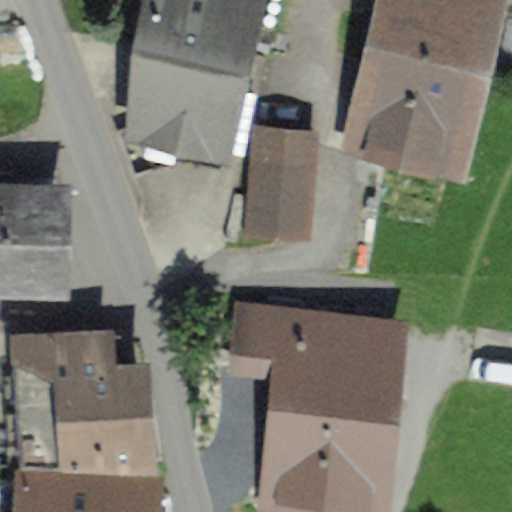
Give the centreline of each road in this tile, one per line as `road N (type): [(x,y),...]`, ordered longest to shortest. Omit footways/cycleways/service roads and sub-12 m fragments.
road 1 (residential): [(33,0),(165,392),(190,511)]
road 2 (track): [(388,511),(426,375),(449,327)]
